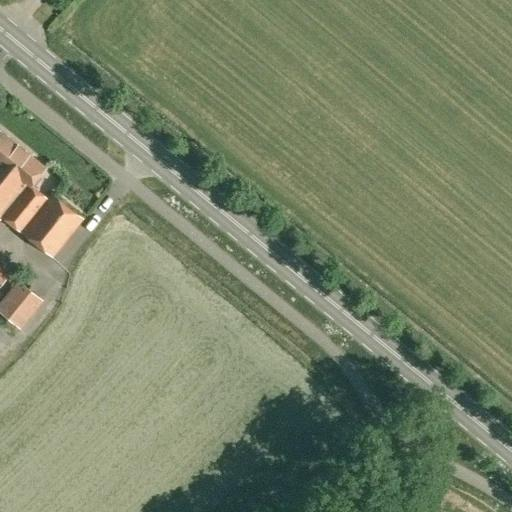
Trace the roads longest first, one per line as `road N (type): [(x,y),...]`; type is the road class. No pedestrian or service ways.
road 1 (primary): [(511,448),(0,31)]
road 2 (track): [(332,511),(450,397)]
